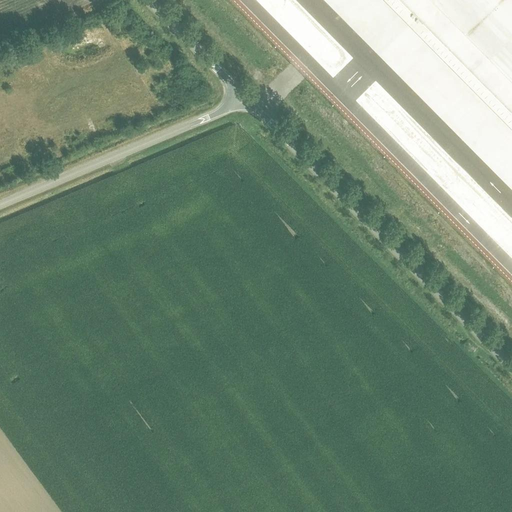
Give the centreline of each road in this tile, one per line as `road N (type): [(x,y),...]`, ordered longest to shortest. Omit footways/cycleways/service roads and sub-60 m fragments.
road 1 (unclassified): [(511,374),(243,96)]
road 2 (unclassified): [(0,204),(243,96)]
road 3 (unclassified): [(243,96),(148,0)]
